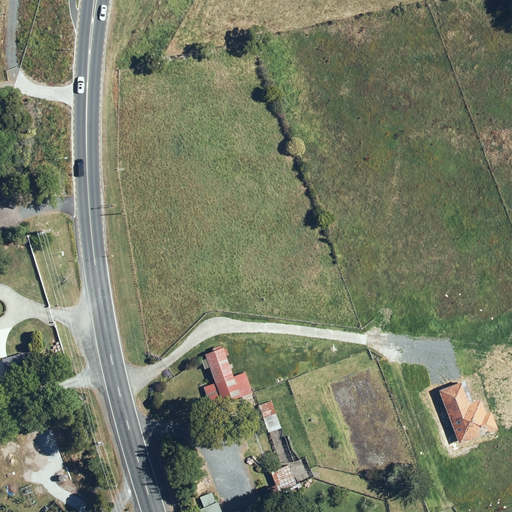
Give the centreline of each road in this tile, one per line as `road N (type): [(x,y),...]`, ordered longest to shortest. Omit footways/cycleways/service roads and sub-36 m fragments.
road 1 (secondary): [(95,41),(87,269),(107,402),(143,511)]
road 2 (track): [(93,93),(27,83),(9,41),(11,0)]
